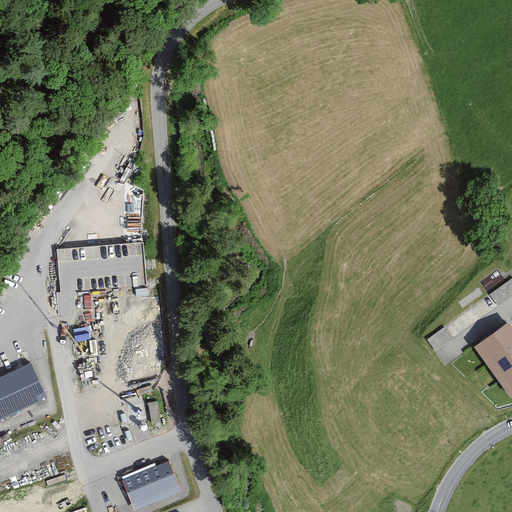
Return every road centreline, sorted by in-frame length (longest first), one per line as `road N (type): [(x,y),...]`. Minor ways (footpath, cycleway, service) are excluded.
road 1 (unclassified): [(209,0),(165,49),(157,99),(181,429),(213,511)]
road 2 (track): [(407,0),(477,206),(511,263)]
